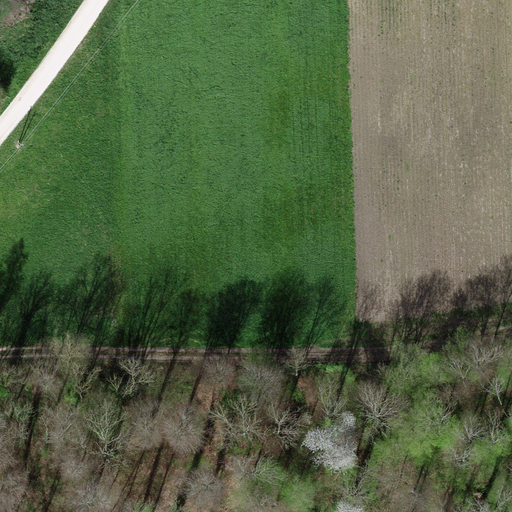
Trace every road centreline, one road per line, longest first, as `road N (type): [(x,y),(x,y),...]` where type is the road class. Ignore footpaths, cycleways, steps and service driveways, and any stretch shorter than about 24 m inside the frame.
road 1 (track): [(0,353),(371,353),(511,326)]
road 2 (track): [(96,0),(0,131)]
